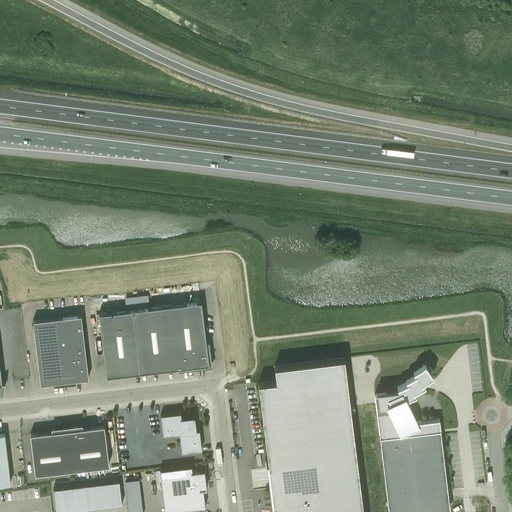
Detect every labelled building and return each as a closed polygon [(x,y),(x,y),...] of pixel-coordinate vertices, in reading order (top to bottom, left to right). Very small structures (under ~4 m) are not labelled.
[(200,300),(98,313),(106,375),(179,366),(179,369),(211,365),(208,342),(205,343),(200,300)] [(80,314),(32,320),(39,384),(53,382),(53,384),(75,382),(75,379),(88,378),(80,314)] [(275,381),(258,383),(268,468),(271,487),(273,511),(362,511),(344,357),(274,366),(275,381)] [(386,393),(374,394),(388,511),(439,511),(449,509),(440,430),(439,419),(415,422),(405,399),(416,394),(414,390),(425,385),(423,381),(433,375),(425,363),(413,371),(415,374),(405,379),(407,382),(397,387),(399,391),(388,396),(386,393)] [(179,432),(180,445),(181,451),(201,449),(198,429),(195,429),(194,425),(193,417),(185,418),(185,417),(180,418),(180,412),(160,414),(162,434),(179,432)] [(34,474),(108,465),(104,424),(82,427),(81,423),(51,427),(51,431),(29,433),(34,474)] [(0,484),(10,483),(4,433),(0,433),(0,484)] [(189,465),(159,468),(165,511),(205,507),(203,489),(206,488),(203,467),(190,469),(189,465)]
